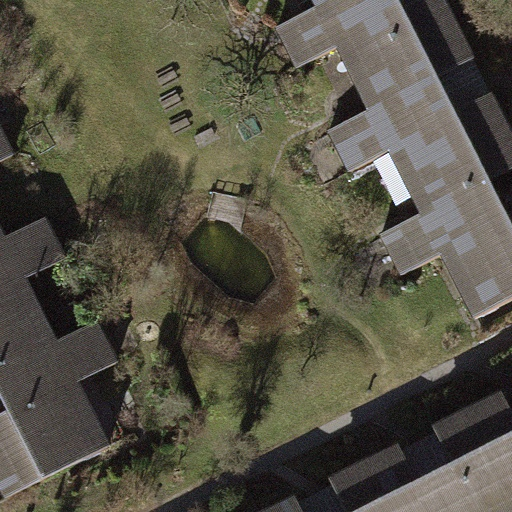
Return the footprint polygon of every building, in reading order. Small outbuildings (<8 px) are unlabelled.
[(286,0),(297,21),(338,0),(286,0)] [(338,0),(297,21),(347,120),(462,62),(430,0),(338,0)] [(347,120),(385,194),(500,136),(462,62),(347,120)] [(0,213),(0,247),(13,242),(0,213)] [(511,226),(424,271),(459,339),(511,312),(511,226)] [(0,247),(0,379),(64,350),(13,242),(0,247)] [(0,379),(0,444),(23,493),(111,452),(64,350),(0,379)] [(511,511),(511,415),(434,454),(462,511),(511,511)] [(335,511),(462,511),(434,454),(332,505),(335,511)]
